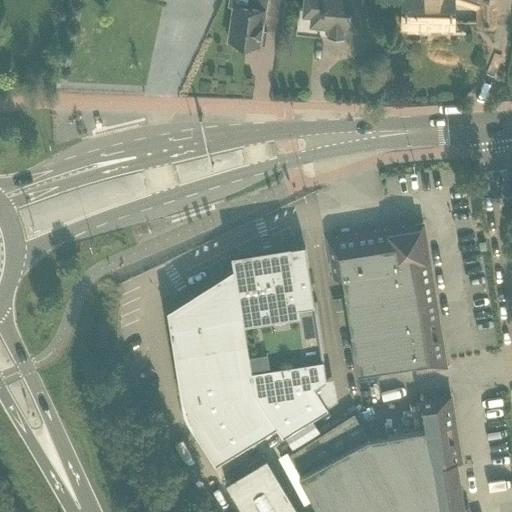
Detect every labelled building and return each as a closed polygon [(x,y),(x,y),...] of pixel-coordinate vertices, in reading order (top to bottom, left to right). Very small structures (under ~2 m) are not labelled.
[(263,29),(267,0),(251,0),(251,6),(234,3),(228,40),(230,41),(233,44),(241,45),(245,43),(264,46),(267,30),(263,29)] [(303,0),(302,13),(311,13),(310,23),(329,25),(328,34),(342,35),(343,26),(358,28),(360,0),(303,0)] [(404,0),(404,23),(451,24),(451,0),(404,0)] [(493,24),(492,0),(478,0),(479,24),(493,24)] [(348,313),(429,300),(418,229),(330,243),(335,277),(342,276),(348,313)] [(248,263),(234,271),(168,313),(170,323),(169,323),(182,405),(184,411),(189,422),(214,463),(272,426),(278,435),(323,406),(314,384),(326,378),(309,272),(305,247),(291,249),(276,252),(262,257),(248,263)] [(348,313),(352,342),(437,328),(435,319),(438,319),(434,299),(429,300),(348,313)] [(438,337),(437,328),(352,342),(357,371),(415,362),(416,368),(445,364),(441,337),(438,337)] [(299,473),(306,486),(446,464),(460,461),(457,441),(455,442),(452,424),(454,423),(450,396),(421,401),(425,427),(368,437),(299,473)] [(302,511),(263,453),(225,478),(248,511),(302,511)] [(453,509),(446,464),(306,486),(319,511),(468,511),(468,507),(453,509)]
